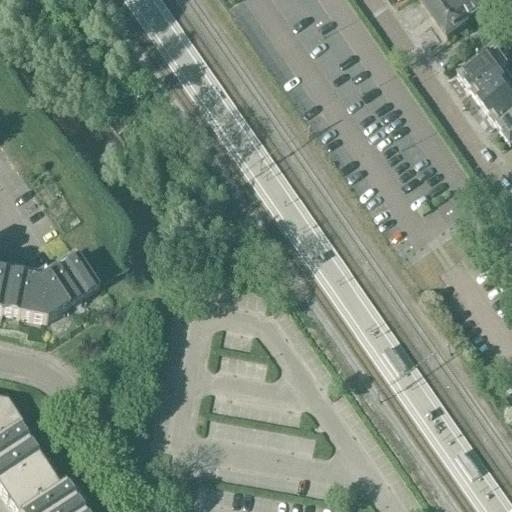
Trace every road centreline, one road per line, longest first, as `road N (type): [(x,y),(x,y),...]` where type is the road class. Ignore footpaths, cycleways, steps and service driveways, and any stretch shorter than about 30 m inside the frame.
road 1 (residential): [(0,362),(49,377),(143,511)]
road 2 (residential): [(424,81),(511,207)]
